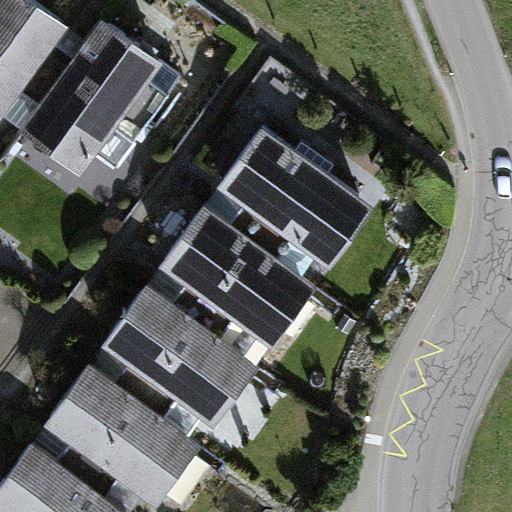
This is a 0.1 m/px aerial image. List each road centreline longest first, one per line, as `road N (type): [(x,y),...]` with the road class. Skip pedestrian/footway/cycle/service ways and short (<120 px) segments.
road 1 (tertiary): [(510,275),(508,193),(487,91),(451,0)]
road 2 (tertiary): [(418,511),(432,403),(454,351),(510,275)]
